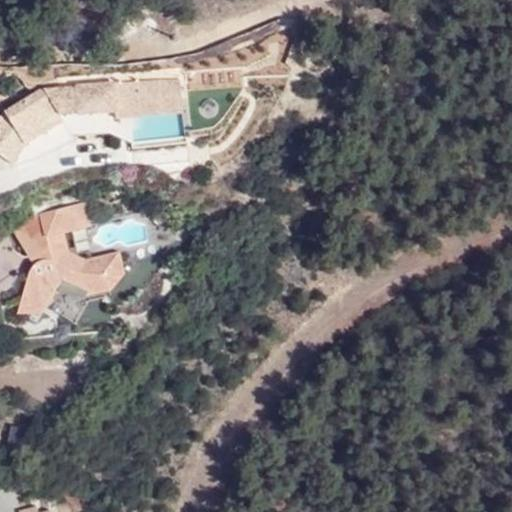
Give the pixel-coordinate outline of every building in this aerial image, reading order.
[(121,111),(119,111),(120,120),(134,118),(186,113),(183,81),(153,81),(155,101),(144,101),(142,82),(118,84),(121,111)] [(63,115),(119,111),(121,111),(118,84),(47,90),(8,112),(0,120),(0,152),(14,162),(29,142),(66,120),(63,115)] [(12,228),(35,265),(31,269),(18,311),(48,304),(64,282),(89,293),(112,288),(126,272),(120,251),(101,256),(89,259),(71,251),(65,231),(92,224),(86,200),(41,212),(12,228)] [(65,231),(71,251),(89,259),(101,256),(94,224),(92,224),(65,231)] [(18,313),(42,315),(48,304),(18,311),(18,313)]
